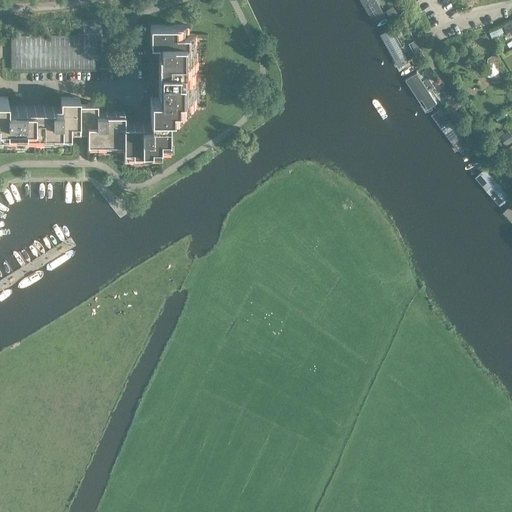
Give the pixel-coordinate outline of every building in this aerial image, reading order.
[(375,0),(361,0),(374,23),(385,16),(375,0)] [(394,7),(387,11),(391,19),(398,15),(394,7)] [(81,35),(9,34),(9,35),(9,45),(9,51),(9,60),(9,69),(99,70),(103,70),(113,70),(113,26),(113,20),(83,20),(81,20),(81,35)] [(150,24),(150,27),(150,43),(160,43),(160,96),(150,96),(150,115),(169,115),(188,115),(188,106),(196,106),(196,33),(188,33),(188,24),(150,24)] [(390,29),(381,34),(398,66),(408,61),(390,29)] [(414,40),(409,43),(413,50),(418,47),(416,42),(414,40)] [(498,64),(497,63),(498,60),(496,56),(493,55),(488,58),(488,60),(489,63),(487,64),(486,68),(481,67),(478,70),(477,72),(479,76),(482,77),(487,74),(491,75),(494,80),(496,81),(500,78),(501,76),(500,74),(503,72),(504,69),(501,65),(498,64)] [(415,73),(408,77),(424,101),(426,100),(429,104),(433,101),(415,73)] [(0,142),(70,143),(70,135),(87,135),(87,123),(96,123),(96,113),(96,103),(77,103),(77,97),(59,97),(59,107),(50,107),(50,105),(42,105),(42,107),(34,107),(34,105),(25,105),(26,107),(24,107),(6,107),(6,97),(0,96),(0,142)] [(463,110),(453,97),(446,101),(457,114),(463,110)] [(440,108),(431,114),(457,150),(466,143),(440,108)] [(87,123),(87,135),(87,136),(87,149),(123,149),(123,161),(160,161),(160,152),(169,152),(169,115),(150,115),(150,124),(130,124),(130,119),(124,119),(124,113),(96,113),(96,123),(87,123)] [(500,138),(506,146),(511,141),(511,138),(507,132),(500,138)] [(485,173),(479,178),(481,181),(477,184),(483,191),(487,188),(501,203),(506,199),(485,173)]
